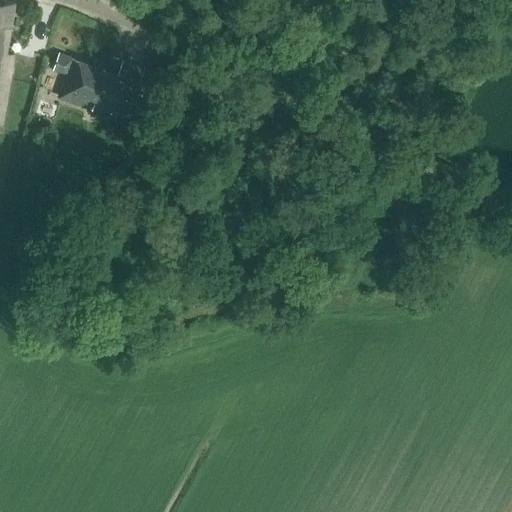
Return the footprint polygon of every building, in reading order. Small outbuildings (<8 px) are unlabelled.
[(0,0),(0,75),(10,77),(14,55),(6,53),(15,3),(0,0)] [(53,69),(67,73),(72,58),(59,53),(53,69)] [(72,58),(67,73),(58,97),(92,109),(95,101),(129,113),(140,82),(72,58)] [(10,77),(0,75),(0,132),(10,77)] [(340,200),(344,193),(337,190),(334,198),(340,200)]
